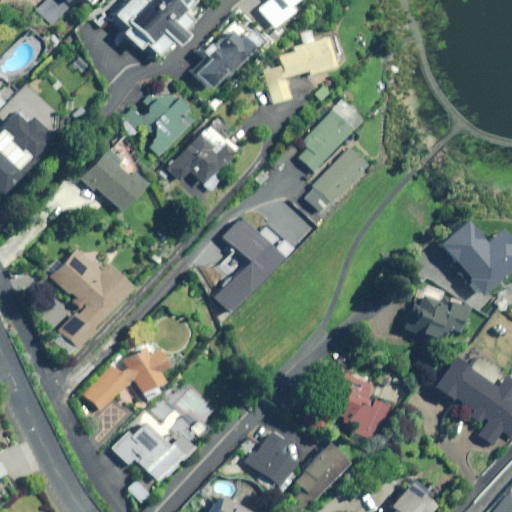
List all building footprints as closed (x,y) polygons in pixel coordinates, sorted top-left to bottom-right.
[(60,16),(44,0),(34,11),(50,26),(60,16)] [(107,17),(116,26),(111,31),(133,52),(138,46),(152,59),(166,44),(171,48),(182,36),(177,32),(186,23),(175,13),(186,2),(184,0),(117,0),(107,11),(110,14),(107,17)] [(268,0),(256,11),(273,30),(292,13),(287,8),(295,0),(268,0)] [(232,43),(222,33),(206,47),(209,51),(200,59),(203,61),(189,74),(204,91),(247,52),(236,40),(232,43)] [(310,43),(308,33),(298,35),(301,46),(290,49),(291,54),(276,57),(279,68),(263,72),(271,105),(291,100),(285,78),(306,73),(307,76),(335,69),(333,64),(341,62),(334,36),(310,43)] [(161,111),(151,101),(142,110),(144,112),(136,120),(126,110),(116,121),(154,158),(187,124),(167,104),(161,111)] [(358,122),(338,103),(300,144),(305,149),(296,159),(310,173),(358,122)] [(21,125),(9,116),(0,126),(0,189),(25,158),(27,160),(41,143),(33,138),(39,131),(25,120),(21,125)] [(222,143),(210,156),(205,152),(209,148),(196,136),(157,176),(161,180),(166,174),(175,183),(185,173),(198,186),(231,152),(222,143)] [(366,167),(345,149),(300,199),(318,214),(327,204),(330,207),(366,167)] [(128,173),(122,179),(112,169),(116,165),(103,153),(76,181),(88,192),(90,189),(115,213),(141,186),(128,173)] [(249,244),(227,223),(213,238),(261,281),(294,245),(279,232),(272,240),(261,230),(249,244)] [(511,238),(494,256),(465,227),(447,244),(439,237),(427,249),(436,259),(441,255),(455,269),(464,260),(472,269),(455,286),(460,292),(477,299),(479,294),(492,282),(501,290),(511,279),(511,238)] [(74,316),(71,314),(60,327),(65,331),(59,338),(74,350),(125,288),(99,266),(95,272),(70,251),(46,279),(80,308),(74,316)] [(460,309),(417,296),(396,329),(430,339),(433,328),(453,334),(460,309)] [(124,370),(118,374),(110,367),(82,397),(98,413),(126,383),(130,381),(138,394),(160,382),(155,373),(164,367),(153,347),(144,352),(141,347),(118,359),(124,370)] [(492,389),(448,359),(428,388),(448,402),(450,399),(469,412),(464,418),(479,428),(474,436),(489,447),(498,433),(510,441),(511,438),(511,404),(510,403),(508,395),(511,389),(511,386),(500,378),(492,389)] [(367,385),(340,374),(324,412),(353,424),(350,433),(369,440),(374,427),(377,428),(384,412),(388,414),(390,409),(362,397),(367,385)] [(178,461),(141,424),(128,437),(125,434),(109,450),(124,466),(130,460),(155,485),(178,461)] [(294,465),(261,442),(244,466),(277,489),(294,465)] [(235,452),(224,443),(208,464),(219,473),(235,452)] [(303,511),(346,465),(325,445),(290,482),(300,491),(288,504),(296,511),(303,511)] [(147,497),(134,483),(126,490),(139,504),(147,497)] [(427,511),(432,506),(403,484),(385,508),(391,511),(390,511),(427,511)] [(511,511),(511,500),(505,494),(490,511),(511,511)] [(241,511),(228,505),(216,498),(208,511),(241,511)]
